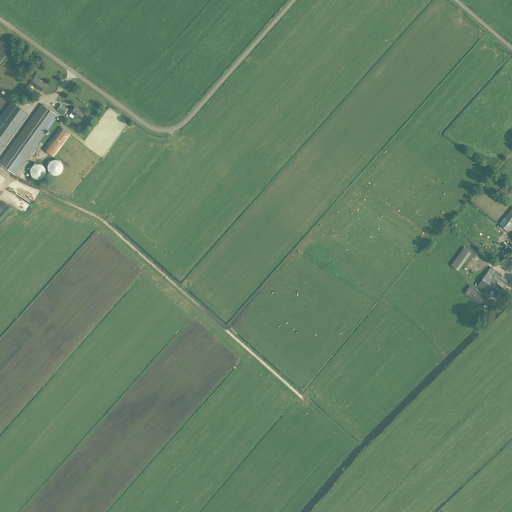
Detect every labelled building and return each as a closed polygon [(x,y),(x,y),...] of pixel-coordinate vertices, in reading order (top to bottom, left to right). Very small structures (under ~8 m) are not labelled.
[(41,91),(46,84),(38,79),(39,79),(35,76),(30,83),(41,91)] [(12,101),(0,117),(0,152),(17,129),(28,113),(12,101)] [(58,115),(42,104),(0,161),(0,163),(15,174),(58,115)] [(71,112),(80,119),(84,112),(79,109),(79,108),(76,106),(71,112)] [(54,157),(71,135),(60,127),(44,149),(54,157)] [(54,174),(57,174),(59,174),(61,172),(63,171),(64,168),(64,166),(63,164),(62,162),(60,160),(57,159),(54,160),(52,161),(50,163),(49,166),(49,168),(50,171),(52,173),(54,174)] [(31,171),(31,173),(32,176),(34,178),(36,179),(38,179),(41,179),(43,177),(45,175),(46,173),(46,170),(45,167),(43,165),(40,164),(38,164),(35,164),(33,166),(31,168),(31,171)] [(36,193),(38,189),(20,178),(18,182),(36,193)] [(14,181),(11,186),(30,199),(33,194),(14,181)] [(505,217),(500,223),(507,229),(511,222),(511,207),(505,217)] [(507,257),(511,251),(511,250),(508,246),(494,260),(499,265),(507,257)] [(451,265),(458,270),(471,252),(464,247),(451,265)] [(509,272),(511,269),(511,260),(511,259),(509,257),(499,265),(503,266),(509,272)] [(487,272),(477,285),(488,294),(491,289),(498,294),(503,287),(503,288),(508,281),(491,267),(487,272)] [(486,298),(470,286),(464,293),(480,305),(486,298)]
